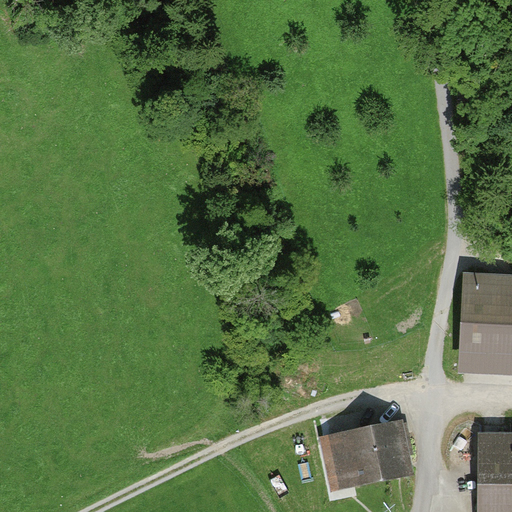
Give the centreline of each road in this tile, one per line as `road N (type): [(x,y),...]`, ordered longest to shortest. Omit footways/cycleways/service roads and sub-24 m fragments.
road 1 (track): [(100,511),(272,428),(325,409),(430,392)]
road 2 (track): [(511,398),(430,392),(423,511)]
